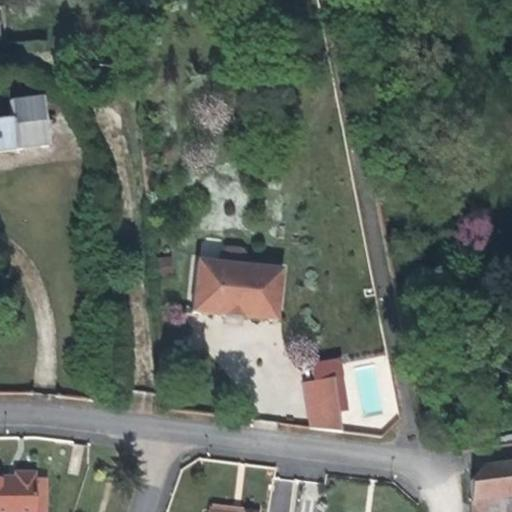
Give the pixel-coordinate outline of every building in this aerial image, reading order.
[(11,119),(15,151),(49,146),(42,98),(9,101),(11,119)] [(0,152),(15,151),(11,119),(0,119),(0,152)] [(220,254),(219,263),(246,266),(247,257),(242,251),(227,249),(220,254)] [(219,263),(197,260),(192,313),(235,318),(277,322),(283,270),(246,266),(219,263)] [(310,429),(341,433),(333,385),(303,382),(310,429)] [(511,496),(511,461),(484,465),(470,480),(470,502),(501,498),(511,496)] [(0,511),(34,511),(34,478),(34,473),(25,473),(14,473),(14,478),(0,477),(0,511)] [(46,511),(46,478),(34,478),(34,511),(46,511)] [(501,511),(501,498),(470,502),(470,511),(501,511)]
